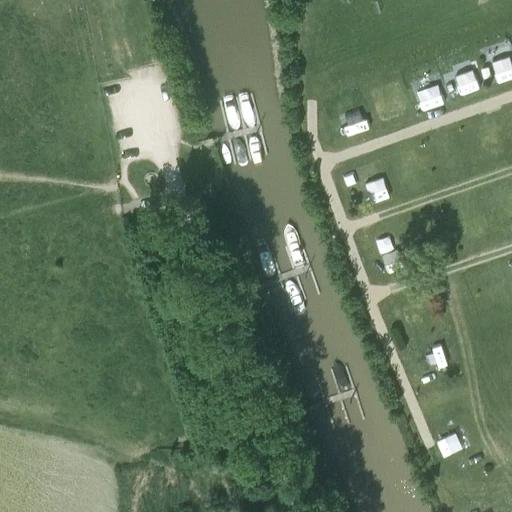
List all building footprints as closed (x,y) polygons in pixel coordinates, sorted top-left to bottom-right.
[(511,42),(510,37),(496,42),(510,79),(511,78),(511,42)] [(429,110),(430,68),(410,67),(409,109),(429,110)] [(390,120),(380,79),(361,84),(370,124),(390,120)] [(351,146),(364,132),(332,103),(320,117),(351,146)] [(504,154),(511,153),(511,140),(511,133),(502,133),(504,154)] [(372,195),(386,191),(378,159),(364,162),(372,195)] [(362,166),(347,171),(356,194),(370,189),(362,166)] [(439,233),(436,212),(413,215),(416,237),(439,233)] [(445,316),(475,306),(467,284),(437,295),(445,316)] [(498,466),(511,462),(511,427),(511,426),(490,432),(498,466)] [(451,474),(445,495),(478,504),(484,483),(451,474)]
